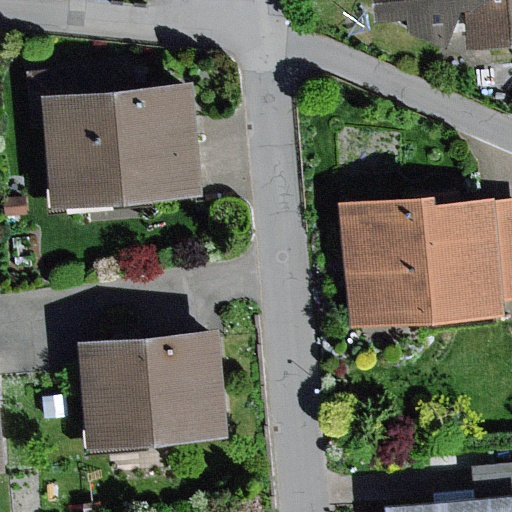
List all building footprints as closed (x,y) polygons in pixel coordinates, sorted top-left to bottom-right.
[(511,0),(364,0),(365,19),(402,17),(402,26),(440,44),(458,8),(463,7),(464,40),(511,38),(511,0)] [(133,58),(24,68),(29,124),(41,123),(49,206),(204,192),(193,73),(135,78),(133,58)] [(335,198),(347,327),(503,312),(501,297),(492,197),(492,192),(432,197),(431,189),(335,198)] [(511,194),(492,197),(501,297),(511,295),(511,194)] [(26,196),(5,197),(7,214),(28,213),(26,196)] [(218,321),(78,332),(87,441),(227,430),(218,321)] [(511,460),(471,464),(473,493),(511,490),(511,460)] [(511,511),(511,490),(473,493),(381,499),(382,511),(511,511)]
